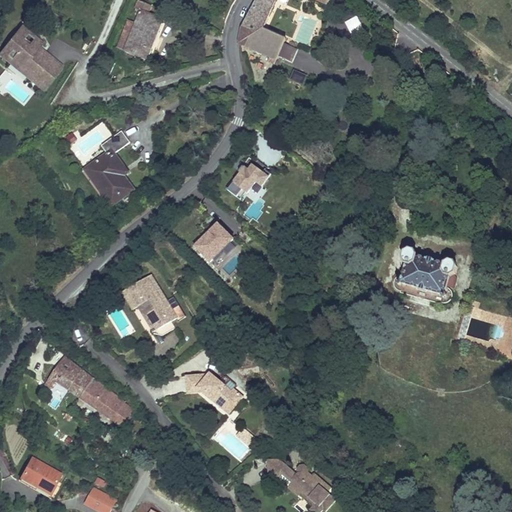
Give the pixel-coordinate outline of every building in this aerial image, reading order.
[(147,60),(151,50),(148,48),(154,33),(158,34),(164,20),(149,13),(153,6),(140,0),(136,9),(142,11),(136,25),(126,50),(125,51),(147,60)] [(323,0),(253,0),(248,11),(236,43),(270,62),(283,34),(264,22),(274,0),(313,0),(322,4),(323,0)] [(118,47),(126,50),(136,25),(128,22),(118,47)] [(29,34),(22,28),(0,54),(0,55),(10,64),(14,59),(31,73),(27,77),(44,91),(63,68),(52,59),(49,63),(36,53),(39,49),(43,45),(35,39),(31,44),(25,39),(29,34)] [(158,34),(154,33),(148,48),(151,50),(158,34)] [(286,46),(280,59),(292,64),(297,51),(286,46)] [(52,59),(39,49),(36,53),(49,63),(52,59)] [(14,59),(10,64),(27,77),(31,73),(14,59)] [(97,119),(96,113),(86,115),(88,122),(97,119)] [(130,143),(122,132),(102,146),(108,154),(90,168),(105,188),(101,191),(112,206),(134,190),(123,176),(120,172),(125,168),(114,154),(130,143)] [(72,134),(67,138),(72,144),(77,140),(72,134)] [(229,195),(239,200),(242,194),(250,199),(256,187),(264,192),(271,179),(245,165),(229,195)] [(86,170),(101,191),(105,188),(90,168),(86,170)] [(218,224),(196,247),(211,262),(234,240),(218,224)] [(448,299),(454,277),(458,277),(460,276),(461,274),(462,273),(463,271),(463,269),(463,267),(462,266),(461,264),(460,263),(458,262),(456,261),(454,262),(452,262),(451,263),(449,264),(418,257),(417,254),(416,253),(415,251),(413,250),(411,250),(409,250),(407,251),(405,252),(404,254),(403,255),(402,257),(402,259),(403,261),(404,263),(405,265),(407,266),(409,266),(404,287),(448,299)] [(179,314),(151,272),(127,288),(133,298),(130,300),(135,308),(139,305),(146,300),(147,303),(146,304),(161,326),(173,318),(179,314)] [(133,298),(127,288),(123,291),(130,300),(133,298)] [(177,324),(173,318),(161,326),(146,304),(147,303),(146,300),(139,305),(155,330),(154,331),(165,332),(177,324)] [(503,349),(511,351),(510,358),(511,358),(511,322),(508,322),(503,349)] [(80,398),(93,375),(52,348),(45,359),(59,368),(47,388),(52,392),(57,385),(80,398)] [(248,391),(237,383),(235,385),(215,370),(212,374),(210,373),(206,370),(189,372),(192,390),(206,388),(212,388),(227,399),(233,398),(239,403),(248,391)] [(136,404),(93,375),(80,398),(96,406),(122,420),(127,411),(133,414),(137,405),(136,404)] [(234,409),(239,403),(233,398),(227,399),(212,388),(206,388),(234,409)] [(126,423),(133,414),(127,411),(122,420),(126,423)] [(253,429),(246,424),(243,428),(250,434),(253,429)] [(244,429),(237,437),(250,449),(258,441),(244,429)] [(261,435),(253,429),(250,434),(257,440),(261,435)] [(299,475),(295,480),(306,489),(308,486),(310,484),(323,495),(322,497),(318,502),(326,508),(331,501),(334,503),(344,491),(335,484),(339,479),(322,465),(319,468),(315,464),(314,459),(311,457),(307,457),(304,461),(304,465),(304,466),(302,469),(298,465),(300,463),(287,452),(275,453),(276,473),(289,467),(299,475)] [(59,477),(29,462),(19,481),(37,491),(40,487),(51,493),(59,477)] [(126,477),(133,480),(135,476),(128,472),(126,477)] [(126,477),(122,483),(129,487),(133,480),(126,477)] [(98,478),(95,483),(102,486),(105,481),(98,478)] [(323,495),(310,484),(308,486),(322,497),(323,495)] [(51,493),(40,487),(37,491),(48,497),(51,493)] [(86,505),(99,511),(110,511),(116,501),(94,489),(86,505)]
